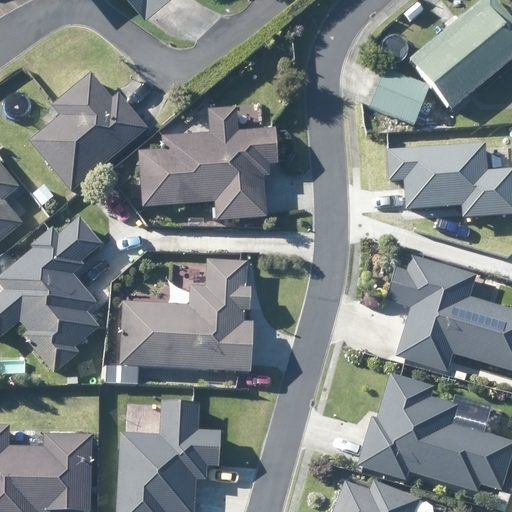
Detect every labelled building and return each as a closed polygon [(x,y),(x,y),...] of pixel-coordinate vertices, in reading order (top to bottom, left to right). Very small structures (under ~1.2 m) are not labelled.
[(128,0),(142,16),(144,15),(162,0),(128,0)] [(476,89),(511,59),(511,27),(489,0),(482,0),(459,20),(448,29),(406,64),(421,83),(387,70),(372,109),(417,125),(429,92),(445,112),(447,113),(458,103),(468,95),(476,89)] [(108,102),(102,95),(86,75),(47,108),(55,118),(25,143),(67,195),(72,191),(131,142),(141,133),(143,132),(114,96),(108,102)] [(145,209),(218,204),(219,222),(269,218),(266,178),(272,178),(271,166),(282,164),(279,131),(242,133),(240,110),(212,111),(213,136),(165,139),(166,151),(141,153),(145,209)] [(0,203),(15,191),(0,172),(0,241),(18,227),(14,222),(0,204),(0,203)] [(511,200),(486,193),(477,189),(463,236),(462,238),(511,252),(511,200)] [(102,249),(75,218),(0,282),(0,288),(6,295),(0,300),(0,344),(14,332),(55,379),(74,363),(70,359),(97,335),(81,317),(93,306),(69,278),(102,249)] [(472,279),(412,261),(407,278),(393,273),(382,308),(410,316),(395,364),(442,379),(449,356),(511,375),(511,315),(465,301),(472,279)] [(122,366),(253,374),(257,323),(246,323),(246,311),(252,311),(253,291),(248,291),(250,264),(211,262),(209,290),(195,289),(193,309),(126,305),(122,366)] [(457,400),(385,378),(357,470),(403,484),(405,476),(474,497),(477,488),(498,494),(511,448),(511,447),(449,428),(457,400)] [(197,409),(160,406),(158,441),(120,438),(114,511),(192,511),(195,474),(217,475),(220,435),(196,434),(197,409)] [(9,451),(9,432),(0,431),(0,511),(89,511),(91,439),(44,438),(44,452),(9,451)] [(414,511),(417,505),(345,479),(332,511),(414,511)]
